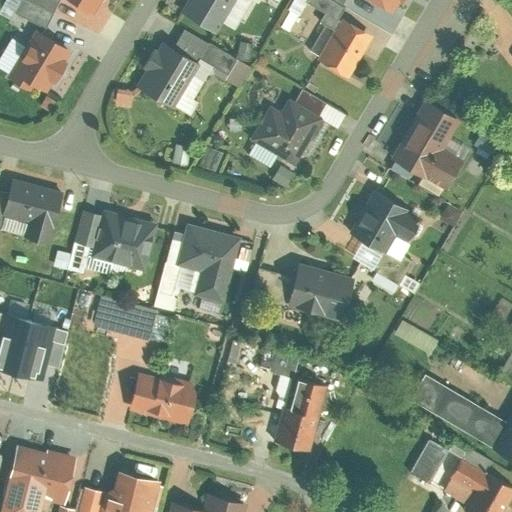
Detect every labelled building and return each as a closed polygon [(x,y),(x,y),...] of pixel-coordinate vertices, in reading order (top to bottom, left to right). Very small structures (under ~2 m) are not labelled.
[(42,25),(54,0),(3,0),(0,8),(0,12),(12,18),(15,12),(42,25)] [(75,0),(96,10),(100,0),(75,0)] [(190,0),(184,13),(219,30),(233,0),(190,0)] [(333,0),(339,3),(340,0),(289,0),(278,23),(288,28),(301,0),(304,0),(323,9),(327,0),(333,0)] [(317,57),(348,72),(369,29),(338,13),(317,57)] [(9,76),(42,93),(66,45),(33,28),(9,76)] [(140,91),(172,107),(196,59),(164,43),(140,91)] [(115,87),(113,101),(127,103),(128,88),(115,87)] [(258,140),(302,162),(326,114),(282,92),(258,140)] [(426,94),(395,156),(434,176),(465,114),(426,94)] [(53,241),(56,227),(66,191),(13,176),(3,212),(28,219),(24,233),(53,241)] [(352,231),(403,256),(426,210),(375,185),(352,231)] [(157,221),(106,208),(95,252),(146,266),(157,221)] [(77,238),(93,242),(101,213),(85,209),(77,238)] [(220,298),(226,277),(238,235),(187,220),(175,263),(201,270),(194,291),(220,298)] [(284,302),(341,317),(353,274),(297,258),(284,302)] [(0,367),(14,371),(30,305),(6,299),(0,323),(0,367)] [(58,312),(30,305),(14,371),(41,378),(58,312)] [(123,320),(95,313),(90,334),(117,341),(123,320)] [(75,387),(109,397),(122,352),(88,343),(75,387)] [(140,372),(130,406),(185,421),(194,387),(140,372)] [(277,441),(311,451),(330,382),(296,372),(277,441)] [(415,407),(498,448),(511,419),(511,415),(430,376),(415,407)] [(494,455),(511,464),(511,419),(498,448),(494,455)] [(75,455),(53,450),(17,441),(0,507),(0,511),(37,511),(42,495),(64,501),(75,455)] [(444,504),(459,511),(506,511),(511,500),(511,485),(465,462),(444,504)] [(150,511),(160,478),(116,466),(109,490),(86,484),(77,511),(150,511)] [(236,511),(240,498),(206,490),(202,507),(172,499),(168,511),(236,511)]
